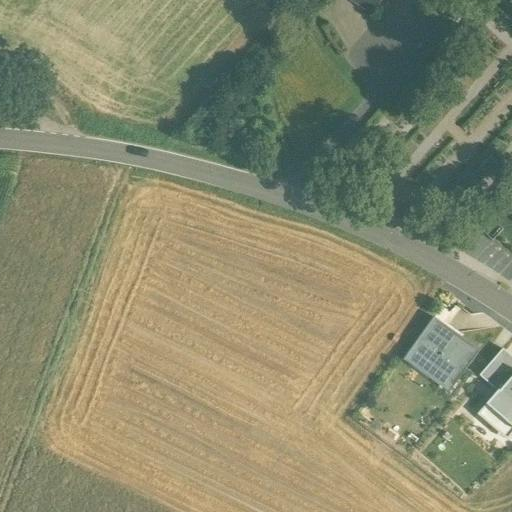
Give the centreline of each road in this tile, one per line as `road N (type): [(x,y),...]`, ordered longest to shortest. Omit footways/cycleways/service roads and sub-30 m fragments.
road 1 (tertiary): [(511,308),(354,224),(273,193),(118,154),(0,142)]
road 2 (track): [(118,154),(0,491)]
road 3 (track): [(84,148),(46,90),(0,67)]
